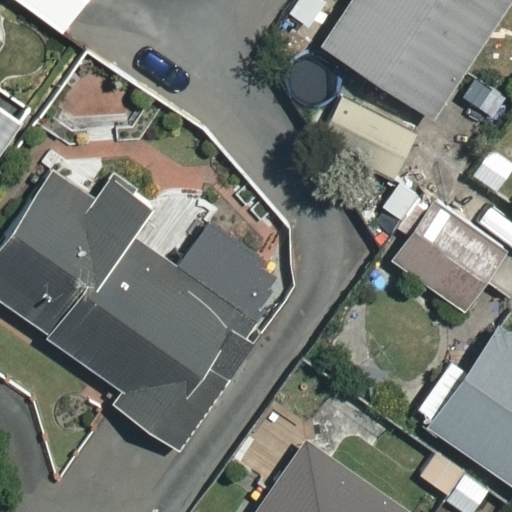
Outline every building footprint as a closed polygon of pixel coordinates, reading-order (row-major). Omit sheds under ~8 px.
[(21,0),(53,23),(69,0),(21,0)] [(494,0),(322,0),(303,28),(420,108),(494,0)] [(131,98),(80,72),(55,122),(105,148),(131,98)] [(409,125),(332,86),(307,135),(383,175),(409,125)] [(0,141),(14,121),(0,111),(0,141)] [(98,391),(177,445),(286,286),(246,259),(260,238),(186,187),(169,213),(103,168),(89,189),(45,158),(0,223),(0,303),(107,377),(98,391)] [(493,249),(417,196),(379,251),(454,303),(493,249)] [(511,341),(478,317),(411,411),(511,483),(511,341)] [(409,511),(298,434),(243,511),(409,511)] [(467,511),(490,481),(432,440),(409,472),(464,511),(467,511)]
